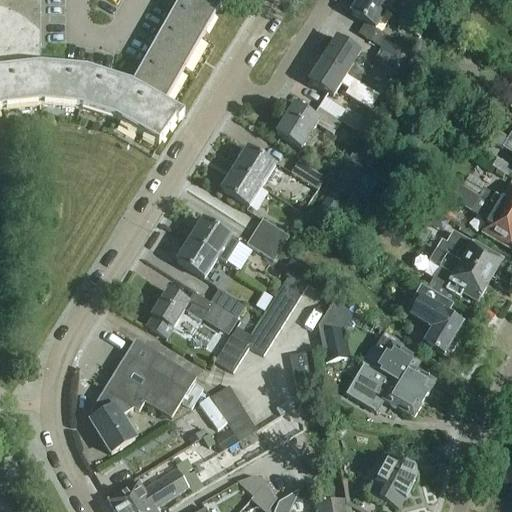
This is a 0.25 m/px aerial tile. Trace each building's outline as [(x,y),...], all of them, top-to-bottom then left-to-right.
[(0,0),(0,113),(2,112),(41,108),(79,112),(115,123),(158,148),(175,124),(178,125),(184,119),(184,118),(164,107),(224,0),(180,0),(131,88),(87,74),(40,70),(39,0),(0,0)] [(390,7),(378,0),(361,0),(351,17),(375,32),(390,7)] [(411,5),(404,16),(420,26),(427,15),(411,5)] [(420,26),(404,16),(397,27),(413,37),(420,26)] [(380,51),(381,52),(381,51),(398,61),(398,62),(405,52),(386,40),(380,51)] [(336,42),(322,64),(346,79),(360,57),(336,42)] [(381,51),(381,52),(374,62),(390,73),(398,62),(398,61),(381,51)] [(404,79),(432,97),(444,78),(415,61),(404,79)] [(322,64),(308,85),(333,101),(341,88),(348,93),(345,97),(370,113),(378,99),(346,79),(322,64)] [(341,126),(339,124),(318,111),(313,120),(294,108),(283,126),(281,125),(276,132),(278,133),(275,138),(301,153),(316,128),(333,139),(341,126)] [(389,124),(395,113),(387,108),(380,120),(389,124)] [(346,113),(339,124),(341,126),(357,136),(364,124),(346,113)] [(493,135),(488,145),(501,153),(502,151),(507,143),(493,135)] [(511,143),(508,141),(507,143),(502,151),(511,156),(511,143)] [(354,151),(348,163),(369,174),(375,162),(354,151)] [(247,152),(234,173),(262,191),(275,170),(247,152)] [(491,170),(508,180),(511,172),(511,170),(497,161),(491,170)] [(291,177),(318,194),(326,181),(299,164),(291,177)] [(353,199),(367,177),(347,165),(333,187),(353,199)] [(262,191),(234,173),(221,194),(249,212),(262,191)] [(470,179),(462,192),(511,221),(511,187),(501,204),(483,193),(486,188),(470,179)] [(511,221),(462,192),(446,182),(438,196),(488,226),(482,237),(497,246),(499,244),(511,251),(511,250),(511,249),(511,221)] [(317,219),(330,227),(344,204),(331,197),(317,219)] [(190,244),(217,262),(226,268),(239,247),(202,223),(190,244)] [(262,223),(254,235),(281,252),(288,240),(262,223)] [(281,252),(254,235),(247,248),(273,264),(281,252)] [(437,253),(461,267),(460,269),(489,285),(491,283),(494,285),(500,275),(496,273),(502,264),(453,236),(446,247),(442,245),(437,253)] [(217,262),(190,244),(176,265),(204,283),(217,262)] [(460,269),(461,267),(437,253),(430,264),(441,270),(431,286),(459,302),(463,295),(478,304),(489,285),(460,269)] [(402,281),(407,270),(394,263),(389,274),(402,281)] [(291,264),(285,274),(290,278),(308,289),(314,278),(291,264)] [(290,278),(284,286),(302,298),(308,289),(290,278)] [(284,286),(279,295),(296,306),(302,298),(284,286)] [(410,307),(416,311),(410,319),(433,333),(424,347),(448,361),(457,346),(453,344),(463,328),(445,317),(451,306),(422,288),(410,307)] [(218,293),(210,307),(218,312),(236,323),(245,310),(218,293)] [(218,312),(210,307),(193,296),(187,307),(167,294),(152,319),(153,320),(147,330),(166,343),(184,314),(201,325),(207,329),(218,312)] [(279,295),(273,304),(291,315),(296,306),(279,295)] [(273,304),(268,313),(285,324),(291,315),(273,304)] [(326,326),(337,333),(350,330),(357,319),(337,308),(326,326)] [(268,313),(262,322),(280,333),(285,324),(268,313)] [(262,322),(256,330),(274,342),(280,333),(262,322)] [(256,330),(251,339),(269,351),(274,342),(256,330)] [(319,337),(323,354),(347,349),(344,332),(319,337)] [(231,339),(226,348),(243,359),(249,350),(245,348),(246,348),(231,339)] [(251,339),(246,348),(245,348),(249,350),(263,359),(269,351),(251,339)] [(383,357),(373,373),(424,403),(435,385),(410,371),(416,361),(382,340),(375,352),(383,357)] [(170,423),(195,383),(135,345),(134,346),(135,347),(127,360),(126,359),(125,360),(126,361),(116,377),(115,378),(116,378),(105,394),(105,393),(104,394),(107,397),(133,412),(138,416),(144,406),(170,423)] [(226,348),(220,357),(238,368),(243,359),(226,348)] [(347,349),(323,354),(325,367),(350,361),(347,349)] [(290,360),(292,370),(312,366),(310,356),(290,360)] [(238,368),(220,357),(215,366),(232,377),(238,368)] [(292,370),(294,380),(315,376),(312,366),(292,370)] [(362,368),(362,369),(345,399),(376,416),(383,405),(413,422),(424,403),(373,373),(373,374),(362,368)] [(294,380),(296,391),(317,386),(315,376),(294,380)] [(317,386),(296,391),(298,401),(319,397),(317,386)] [(211,401),(213,405),(216,410),(234,399),(229,390),(211,401)] [(133,412),(107,397),(101,411),(106,414),(106,415),(108,418),(93,427),(112,461),(137,447),(123,424),(133,412)] [(240,408),(234,399),(216,410),(222,419),(240,408)] [(245,417),(240,408),(222,419),(227,428),(245,417)] [(227,428),(233,437),(251,426),(245,417),(227,428)] [(233,437),(238,446),(256,435),(251,426),(233,437)] [(209,438),(207,439),(203,441),(208,449),(214,445),(209,438)] [(370,499),(394,511),(399,511),(410,493),(411,493),(416,484),(414,474),(404,469),(390,462),(370,499)] [(108,504),(112,511),(135,511),(183,483),(177,474),(144,494),(138,486),(108,504)] [(183,483),(135,511),(156,511),(189,492),(183,483)] [(300,494),(294,506),(314,503),(311,487),(300,494)] [(0,498),(0,510),(1,511),(15,511),(5,496),(0,498)]
